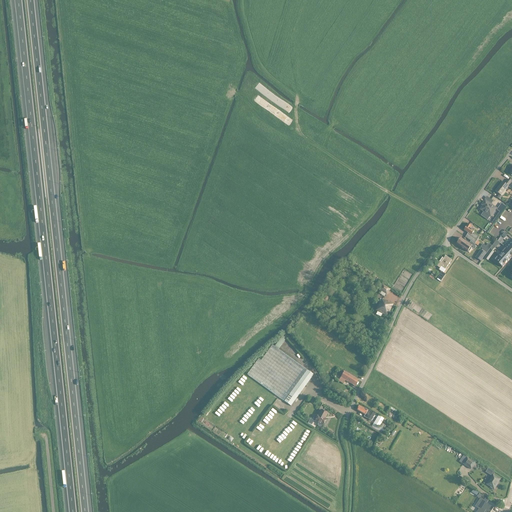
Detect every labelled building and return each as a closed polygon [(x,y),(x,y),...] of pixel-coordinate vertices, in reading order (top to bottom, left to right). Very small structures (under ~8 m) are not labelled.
[(495,191),(501,195),(508,186),(511,189),(511,182),(508,179),(505,184),(502,182),(495,191)] [(484,205),(480,210),(483,212),(481,216),(487,220),(490,216),(490,217),(496,208),(491,205),(485,200),(483,204),(484,205)] [(496,211),(499,212),(495,218),(497,219),(506,207),(501,204),(496,211)] [(467,227),(464,230),(468,233),(465,237),(471,241),(475,235),(472,233),(473,231),(470,229),(471,226),(468,224),(467,227)] [(461,238),(457,244),(468,252),(471,247),(473,249),(475,245),(471,241),(469,244),(461,238)] [(509,259),(511,256),(511,254),(505,248),(501,252),(509,259)] [(481,250),(476,258),(480,261),(486,254),(481,250)] [(497,256),(506,263),(509,259),(501,252),(497,256)] [(440,262),(437,266),(440,268),(439,270),(442,272),(443,272),(452,260),(445,256),(444,258),(442,257),(439,262),(440,262)] [(502,267),(506,263),(497,256),(494,260),(502,267)] [(442,272),(437,278),(441,281),(446,274),(443,272),(442,272)] [(378,283),(376,287),(380,289),(379,290),(386,294),(389,291),(382,286),(378,283)] [(380,302),(376,310),(378,311),(376,314),(381,317),(382,313),(387,315),(392,305),(382,300),(381,303),(380,302)] [(313,375),(307,370),(273,345),(261,361),(258,359),(247,374),(290,406),(313,375)] [(349,375),(344,372),(338,381),(343,384),(345,380),(355,386),(358,380),(349,375)] [(365,409),(359,405),(356,410),(365,415),(364,417),(371,421),(375,414),(370,411),(371,411),(366,408),(365,409)] [(321,410),(315,421),(323,426),(326,419),(325,418),(327,413),(321,410)] [(379,427),(383,419),(378,416),(373,424),(379,427)] [(463,455),(459,462),(463,464),(471,469),(475,463),(467,458),(463,455)] [(492,477),(487,484),(491,487),(491,488),(494,490),(497,487),(496,486),(500,480),(494,475),(495,473),(489,470),(487,473),(492,477)] [(476,506),(480,509),(477,511),(490,511),(493,508),(486,503),(481,499),(476,506)]
